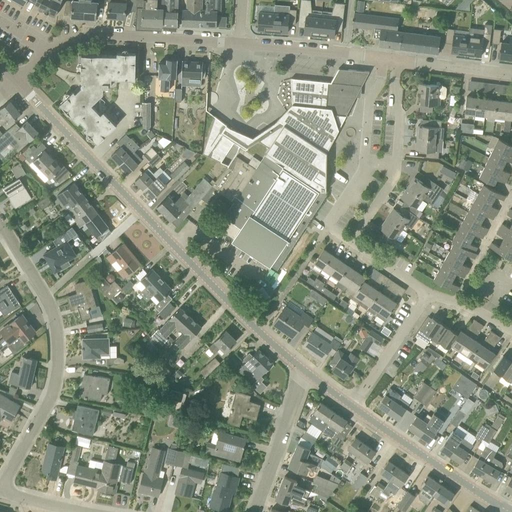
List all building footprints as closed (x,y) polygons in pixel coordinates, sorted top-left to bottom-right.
[(27,0),(27,1),(35,4),(39,6),(38,9),(44,12),(50,0),(27,0)] [(50,0),(44,12),(55,17),(62,0),(50,0)] [(66,1),(64,15),(71,16),(71,17),(73,17),(74,19),(77,19),(78,18),(84,18),(85,0),(71,0),(71,2),(66,1)] [(85,0),(84,18),(89,19),(90,20),(93,20),(95,19),(96,19),(98,3),(91,2),(91,0),(92,0),(85,0)] [(108,0),(108,17),(125,19),(126,10),(136,13),(138,0),(108,0)] [(138,0),(136,13),(141,14),(141,26),(162,27),(163,9),(163,0),(138,0)] [(177,26),(178,26),(178,0),(163,0),(163,9),(162,27),(177,27),(177,26)] [(194,0),(186,0),(186,10),(182,10),(182,26),(193,26),(194,0)] [(202,0),(194,0),(193,26),(205,27),(206,11),(202,11),(202,0)] [(205,27),(217,27),(217,11),(221,12),(221,0),(206,0),(206,11),(205,27)] [(308,0),(300,0),(298,27),(305,28),(304,34),(311,35),(311,37),(317,37),(317,38),(318,38),(318,36),(319,36),(322,11),(312,10),(311,0),(308,0)] [(464,10),(472,0),(459,0),(461,1),(458,5),(464,10)] [(358,1),(356,12),(363,12),(365,1),(358,1)] [(342,32),(345,5),(345,4),(337,3),(334,12),(322,11),(319,36),(320,36),(320,38),(327,38),(327,37),(334,37),(335,31),(342,32)] [(289,15),(274,14),(273,32),(274,32),(273,34),(274,34),(274,33),(281,34),(281,32),(288,33),(289,23),(295,23),(295,25),(297,10),(290,10),(289,15)] [(273,32),(274,14),(259,13),(258,30),(265,31),(265,33),(271,33),(272,33),(272,32),(273,32)] [(399,19),(382,17),(354,14),(354,20),(353,19),(353,20),(353,21),(353,27),(375,29),(374,38),(380,38),(378,47),(438,54),(440,37),(397,32),(399,19)] [(468,37),(466,55),(467,55),(467,57),(468,56),(474,57),(474,56),(481,56),(482,46),(489,47),(489,49),(492,25),(485,24),(484,30),(469,28),(468,37)] [(466,55),(468,37),(454,35),(454,30),(447,29),(445,43),(446,43),(446,42),(452,43),(451,53),(458,54),(458,55),(465,56),(465,54),(466,55)] [(494,29),(492,44),(492,42),(499,43),(501,30),(494,29)] [(502,42),(500,58),(507,59),(507,61),(511,61),(511,38),(510,38),(510,43),(502,42)] [(117,80),(135,80),(136,54),(117,53),(117,56),(81,56),(81,74),(84,75),(84,83),(85,85),(84,87),(82,87),(76,93),(74,91),(60,104),(78,124),(80,122),(87,128),(85,130),(98,144),(117,126),(104,113),(106,111),(106,110),(106,108),(106,106),(98,99),(103,94),(103,88),(113,88),(114,88),(115,88),(116,87),(117,86),(117,80)] [(170,77),(176,78),(177,60),(167,60),(167,63),(160,62),(160,79),(161,79),(161,91),(169,91),(170,77)] [(202,62),(183,61),(182,61),(181,78),(182,78),(182,77),(201,78),(201,79),(202,79),(202,78),(205,78),(206,64),(203,64),(203,62),(202,62)] [(326,196),(327,153),(339,130),(336,120),(343,122),(356,98),(356,94),(361,94),(362,86),(369,72),(338,69),(331,83),(291,80),(292,105),(286,111),(288,114),(281,119),(270,126),(252,138),(245,135),(243,138),(236,133),(235,131),(230,128),(215,116),(208,138),(204,148),(203,154),(229,166),(228,167),(215,182),(212,185),(201,199),(213,206),(222,193),(232,200),(231,202),(233,204),(217,228),(234,239),(233,241),(259,258),(265,262),(277,270),(301,234),(326,196)] [(432,112),(433,105),(440,105),(441,99),(444,99),(446,98),(446,88),(445,87),(443,87),(441,85),(440,86),(438,86),(419,84),(419,90),(421,91),(421,93),(419,92),(421,93),(420,111),(432,112)] [(467,97),(465,114),(475,115),(477,98),(467,97)] [(485,116),(487,99),(477,98),(475,115),(485,116)] [(485,116),(495,118),(497,100),(487,99),(485,116)] [(0,130),(0,125),(7,120),(9,123),(23,113),(12,100),(0,109),(0,135),(3,134),(0,130)] [(507,102),(497,100),(495,118),(505,119),(507,102)] [(509,131),(511,120),(511,119),(511,102),(507,102),(505,119),(504,124),(503,131),(509,131)] [(143,127),(150,131),(150,103),(142,103),(143,127)] [(449,115),(454,117),(457,109),(452,107),(449,115)] [(417,132),(417,138),(443,140),(444,127),(441,127),(441,121),(429,120),(428,126),(418,126),(421,126),(420,132),(417,132)] [(38,133),(27,122),(19,129),(16,125),(0,137),(0,150),(12,139),(20,148),(26,142),(24,141),(27,138),(30,141),(38,133)] [(474,125),(462,123),(460,132),(473,133),(474,125)] [(155,135),(152,131),(147,135),(150,139),(155,135)] [(164,136),(159,141),(164,147),(169,142),(164,136)] [(443,154),(439,154),(439,153),(442,153),(443,140),(417,138),(416,144),(419,144),(419,150),(416,150),(426,151),(426,158),(442,159),(443,154)] [(511,150),(511,148),(511,145),(499,139),(494,149),(511,157),(511,150)] [(120,165),(130,156),(133,152),(125,142),(111,156),(120,165)] [(178,152),(184,146),(175,142),(172,145),(178,152)] [(42,170),(53,159),(46,152),(49,150),(42,143),(37,148),(33,151),(30,155),(34,160),(29,165),(38,174),(42,170)] [(142,156),(148,162),(151,159),(157,154),(152,148),(142,156)] [(191,157),(194,151),(185,148),(183,154),(191,157)] [(506,160),(511,163),(511,157),(494,149),(489,158),(504,166),(506,160)] [(120,165),(129,174),(138,164),(142,160),(133,152),(130,156),(120,165)] [(162,159),(157,154),(151,159),(148,162),(147,162),(152,167),(162,159)] [(457,166),(463,169),(467,161),(461,158),(457,166)] [(507,179),(510,173),(502,169),(504,166),(489,158),(484,168),(507,179)] [(57,182),(69,171),(62,164),(60,166),(53,159),(42,170),(50,179),(52,177),(57,182)] [(184,162),(171,175),(176,180),(189,167),(184,162)] [(21,163),(12,166),(16,177),(25,173),(21,163)] [(484,168),(479,178),(494,185),(497,180),(505,184),(507,179),(484,168)] [(455,176),(457,173),(450,170),(448,173),(447,176),(454,180),(455,176)] [(145,171),(135,181),(144,190),(154,180),(145,171)] [(144,190),(152,199),(166,185),(165,184),(158,176),(154,180),(144,190)] [(19,178),(3,188),(15,208),(32,198),(19,178)] [(171,221),(177,228),(184,220),(201,199),(212,185),(210,183),(204,178),(189,197),(185,193),(175,202),(169,196),(157,207),(171,222),(171,221)] [(433,190),(437,185),(427,178),(423,183),(414,178),(416,180),(413,184),(411,183),(407,188),(423,198),(430,188),(433,190)] [(57,196),(67,209),(84,196),(74,183),(57,196)] [(506,196),(484,184),(478,194),(493,202),(496,197),(503,201),(506,196)] [(416,208),(423,198),(407,188),(404,193),(406,194),(403,199),(401,198),(405,201),(402,206),(416,216),(419,211),(416,208)] [(495,215),(498,210),(491,205),(493,202),(478,194),(473,203),(495,215)] [(41,210),(52,203),(48,196),(37,203),(41,210)] [(79,215),(91,205),(84,196),(67,209),(77,221),(82,217),(79,215)] [(485,215),(493,220),(495,215),(473,203),(468,213),(482,220),(485,215)] [(418,218),(416,216),(402,206),(398,211),(393,209),(395,210),(392,215),(390,213),(387,219),(402,229),(406,232),(409,227),(411,228),(418,218)] [(89,220),(97,230),(105,223),(95,210),(78,223),(76,224),(79,228),(89,220)] [(485,234),(488,229),(480,224),(482,220),(468,213),(463,222),(485,234)] [(404,245),(401,243),(395,239),(402,229),(387,219),(383,224),(385,225),(382,230),(380,229),(388,235),(385,240),(400,250),(404,245)] [(475,234),(482,239),(485,234),(463,222),(457,232),(472,239),(475,234)] [(63,232),(70,227),(67,223),(61,228),(63,232)] [(511,224),(510,228),(502,224),(500,228),(511,234),(511,224)] [(511,234),(500,228),(497,234),(504,238),(502,242),(511,247),(511,234)] [(67,241),(71,239),(65,232),(53,240),(57,247),(44,255),(55,273),(62,270),(70,265),(68,261),(76,256),(67,241)] [(470,243),(472,239),(457,232),(452,241),(454,242),(474,253),(477,248),(470,243)] [(32,248),(40,243),(36,236),(28,241),(32,248)] [(449,252),(464,260),(467,255),(474,259),(477,254),(474,253),(454,242),(449,252)] [(499,247),(492,243),(489,247),(511,260),(511,258),(511,247),(502,242),(499,247)] [(428,252),(432,246),(427,243),(423,249),(428,252)] [(123,245),(107,258),(123,278),(139,265),(123,245)] [(324,249),(314,263),(323,269),(332,255),(324,249)] [(466,273),(470,268),(462,264),(464,260),(449,252),(444,261),(466,273)] [(340,260),(332,255),(323,269),(331,274),(340,260)] [(340,260),(331,274),(339,280),(349,266),(340,260)] [(456,273),(464,278),(466,273),(444,261),(439,271),(453,279),(456,273)] [(344,291),(348,286),(357,271),(349,266),(339,280),(336,285),(344,291)] [(143,298),(162,279),(152,269),(140,281),(146,286),(139,293),(143,298)] [(348,286),(356,291),(366,277),(357,271),(348,286)] [(456,293),(459,287),(451,282),(453,279),(439,271),(434,280),(456,293)] [(97,291),(100,292),(109,301),(121,289),(114,282),(110,285),(99,273),(97,291)] [(114,282),(115,278),(114,275),(111,274),(108,275),(106,278),(107,281),(110,283),(114,282)] [(356,291),(351,299),(359,304),(371,286),(363,281),(366,277),(356,291)] [(155,304),(155,307),(147,316),(142,321),(145,325),(146,326),(150,322),(149,321),(151,320),(160,312),(172,299),(167,294),(172,289),(162,279),(143,298),(147,302),(154,295),(160,300),(155,304)] [(317,279),(314,281),(312,285),(320,291),(323,287),(325,284),(317,279)] [(96,308),(88,281),(75,285),(78,294),(68,297),(72,310),(78,308),(81,321),(91,318),(89,310),(96,308)] [(130,281),(121,289),(125,294),(134,285),(130,281)] [(0,309),(4,316),(21,305),(7,285),(0,290),(0,309)] [(380,292),(371,286),(359,304),(368,310),(380,292)] [(320,291),(328,296),(331,292),(323,287),(320,291)] [(376,316),(379,312),(388,297),(380,292),(368,310),(376,315),(376,316)] [(323,304),(327,299),(321,295),(318,301),(323,304)] [(119,302),(114,297),(111,299),(116,305),(119,302)] [(384,321),(387,318),(397,303),(388,297),(379,312),(376,316),(377,317),(384,321)] [(164,308),(169,313),(175,307),(169,302),(164,308)] [(273,324),(293,338),(300,327),(306,331),(313,320),(303,313),(300,317),(285,307),(273,324)] [(155,326),(147,335),(151,339),(153,336),(160,343),(163,340),(164,341),(169,336),(168,335),(176,326),(178,327),(189,315),(180,308),(159,330),(155,326)] [(182,348),(202,327),(189,315),(178,327),(184,333),(176,342),(182,348)] [(1,331),(5,337),(0,340),(0,349),(2,352),(9,347),(14,353),(25,345),(23,342),(36,333),(29,325),(27,327),(19,317),(1,331)] [(441,323),(433,317),(431,320),(427,318),(416,335),(428,343),(432,337),(441,323)] [(127,318),(125,326),(130,327),(135,328),(136,320),(132,319),(127,318)] [(451,345),(460,351),(469,336),(471,334),(479,323),(474,319),(465,333),(461,330),(458,334),(451,345)] [(102,323),(97,324),(87,326),(88,333),(104,330),(102,323)] [(440,343),(450,329),(441,323),(432,337),(440,343)] [(479,323),(471,334),(476,337),(484,326),(479,323)] [(446,353),(449,349),(451,345),(458,334),(450,329),(440,343),(438,347),(446,353)] [(373,341),(378,344),(382,338),(371,330),(360,347),(366,351),(373,341)] [(217,351),(221,355),(225,352),(236,341),(226,331),(208,348),(214,354),(217,351)] [(495,335),(491,331),(481,344),(478,342),(468,357),(477,362),(486,348),(488,346),(490,342),(495,335)] [(312,332),(303,346),(314,353),(313,355),(322,361),(327,353),(332,356),(341,344),(334,339),(331,344),(312,332)] [(160,367),(163,364),(171,356),(166,350),(174,341),(169,336),(164,341),(165,342),(151,358),(159,365),(160,367)] [(478,342),(469,336),(460,351),(468,357),(478,342)] [(107,364),(124,364),(124,359),(119,357),(116,357),(116,346),(109,346),(109,339),(83,340),(83,347),(83,349),(83,358),(107,358),(107,364)] [(490,342),(486,348),(477,362),(485,368),(484,370),(486,372),(488,367),(487,366),(495,354),(491,351),(495,345),(490,342)] [(259,349),(253,356),(249,353),(243,359),(246,362),(238,371),(245,378),(266,356),(259,349)] [(349,357),(338,349),(329,364),(334,367),(332,370),(344,378),(350,369),(352,371),(360,359),(351,354),(349,357)] [(425,353),(421,358),(422,359),(417,365),(424,371),(429,364),(426,361),(430,357),(425,353)] [(233,356),(227,362),(234,369),(240,363),(233,356)] [(253,385),(257,381),(274,364),(266,356),(245,378),(253,385)] [(511,361),(507,358),(503,356),(493,370),(502,376),(511,361)] [(23,357),(20,373),(11,372),(9,382),(31,387),(37,360),(23,357)] [(215,358),(200,372),(205,377),(220,364),(215,358)] [(511,361),(502,376),(499,381),(508,387),(511,382),(511,379),(511,361)] [(447,365),(442,362),(438,366),(443,370),(447,365)] [(139,364),(134,371),(140,376),(146,368),(139,364)] [(166,367),(157,376),(163,382),(168,377),(172,373),(166,367)] [(178,369),(173,375),(178,380),(183,374),(178,369)] [(80,396),(100,400),(101,394),(107,395),(110,378),(84,374),(80,396)] [(461,375),(452,388),(467,399),(476,385),(461,375)] [(428,389),(421,384),(413,397),(419,401),(428,389)] [(434,393),(432,392),(435,388),(431,386),(428,389),(419,401),(426,406),(434,393)] [(8,393),(14,395),(17,389),(11,387),(8,393)] [(165,407),(182,412),(187,393),(171,388),(165,407)] [(399,397),(400,395),(390,388),(378,406),(388,413),(399,397)] [(256,418),(259,405),(248,402),(250,396),(237,393),(229,423),(239,425),(242,414),(256,418)] [(0,420),(1,419),(2,419),(3,417),(11,421),(19,405),(0,394),(0,420)] [(409,404),(399,397),(388,413),(398,420),(409,404)] [(145,398),(142,412),(150,414),(153,400),(145,398)] [(320,403),(308,421),(322,430),(334,412),(320,403)] [(99,409),(78,404),(72,430),(93,435),(99,409)] [(496,404),(485,408),(488,414),(498,411),(496,404)] [(104,408),(102,414),(111,416),(112,409),(104,408)] [(466,414),(459,410),(456,415),(450,423),(457,427),(466,414)] [(341,431),(348,421),(334,412),(322,430),(330,436),(336,428),(341,431)] [(168,425),(178,427),(181,416),(171,414),(168,425)] [(416,416),(409,427),(419,435),(431,417),(432,417),(427,414),(423,421),(416,416)] [(497,429),(503,418),(498,415),(491,425),(497,429)] [(419,435),(429,442),(437,430),(441,424),(431,417),(419,435)] [(483,439),(489,429),(484,426),(482,425),(475,437),(477,438),(481,441),(483,439)] [(489,429),(483,439),(489,443),(490,442),(497,430),(491,427),(489,429)] [(317,438),(306,431),(302,437),(313,444),(317,438)] [(214,454),(225,457),(233,459),(240,461),(244,448),(245,446),(244,446),(246,439),(220,432),(217,444),(207,442),(205,452),(214,455),(214,454)] [(328,449),(333,453),(345,437),(340,433),(335,439),(328,449)] [(77,436),(75,444),(87,447),(89,439),(77,436)] [(365,445),(355,437),(348,449),(357,456),(365,445)] [(448,438),(440,449),(450,456),(458,445),(448,438)] [(461,463),(468,452),(473,445),(463,438),(458,445),(450,456),(461,463)] [(64,447),(49,443),(42,471),(48,473),(47,477),(56,479),(57,474),(65,476),(66,472),(58,470),(64,447)] [(170,448),(168,448),(165,462),(174,464),(177,450),(175,449),(176,445),(171,444),(170,448)] [(317,456),(308,453),(310,449),(298,444),(293,455),(320,466),(322,459),(317,456)] [(104,463),(103,463),(101,469),(94,467),(94,470),(78,466),(79,461),(77,461),(80,447),(75,445),(71,459),(70,459),(66,472),(65,476),(75,479),(74,482),(99,487),(104,463)] [(116,458),(118,447),(107,445),(106,457),(116,458)] [(368,463),(376,452),(365,445),(357,456),(368,463)] [(485,446),(472,470),(482,476),(494,457),(496,452),(485,446)] [(145,468),(141,482),(139,491),(158,496),(165,472),(161,471),(166,450),(152,447),(150,455),(148,455),(146,464),(147,464),(146,468),(145,468)] [(183,466),(184,460),(189,461),(191,456),(191,454),(186,453),(186,452),(177,450),(174,464),(183,466)] [(288,467),(307,475),(309,469),(313,471),(317,472),(320,466),(293,455),(288,467)] [(329,455),(326,459),(324,462),(334,470),(339,463),(329,455)] [(482,476),(493,482),(503,466),(502,462),(494,457),(482,476)] [(349,468),(352,464),(345,460),(340,468),(346,472),(349,468)] [(104,463),(99,487),(98,489),(115,493),(116,492),(114,492),(118,473),(120,465),(105,461),(104,463)] [(398,468),(388,461),(381,472),(391,479),(398,468)] [(180,477),(176,493),(182,495),(190,497),(194,481),(201,483),(203,474),(182,468),(180,477)] [(401,486),(409,475),(398,468),(391,479),(401,486)] [(227,511),(229,503),(234,487),(236,488),(239,477),(221,472),(216,491),(215,490),(211,507),(227,511)] [(358,490),(367,477),(361,472),(352,486),(358,490)] [(313,483),(318,485),(333,491),(337,484),(329,480),(316,475),(313,483)] [(297,481),(285,476),(280,488),(292,493),(301,497),(306,499),(309,491),(304,489),(295,486),(297,481)] [(427,504),(434,494),(441,485),(427,476),(421,485),(424,487),(418,494),(419,499),(427,504)] [(376,487),(382,491),(385,486),(379,482),(376,487)] [(333,491),(318,485),(315,492),(328,497),(333,491)] [(448,504),(454,494),(441,485),(434,494),(448,504)] [(382,491),(376,487),(374,486),(369,493),(377,498),(378,496),(382,491)] [(382,491),(389,495),(391,491),(385,486),(382,491)] [(280,488),(275,499),(287,504),(289,500),(303,506),(305,501),(306,499),(301,497),(292,493),(280,488)] [(397,506),(405,511),(416,496),(408,490),(397,506)] [(382,491),(378,496),(385,500),(389,495),(382,491)]
